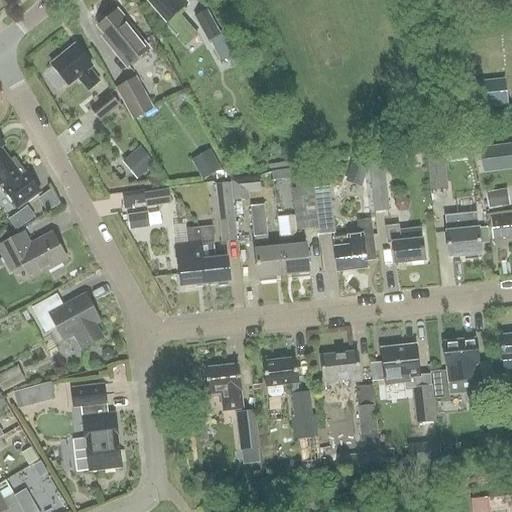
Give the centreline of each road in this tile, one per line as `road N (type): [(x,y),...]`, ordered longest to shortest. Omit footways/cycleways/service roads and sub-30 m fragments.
road 1 (residential): [(143,335),(511,297)]
road 2 (residential): [(143,335),(135,295),(0,49)]
road 3 (residential): [(145,506),(159,478),(143,335)]
